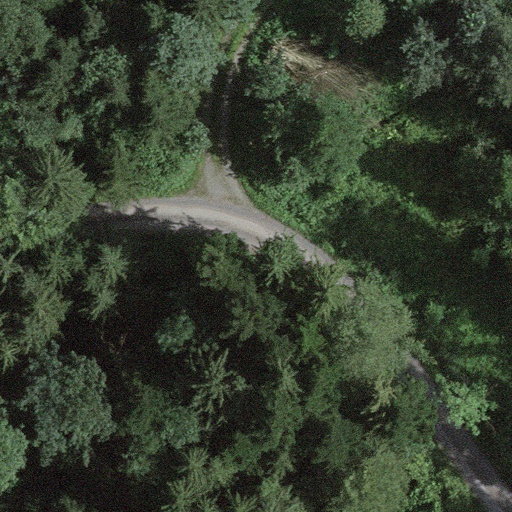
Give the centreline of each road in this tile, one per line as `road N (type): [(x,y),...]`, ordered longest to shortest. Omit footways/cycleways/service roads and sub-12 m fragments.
road 1 (unclassified): [(0,253),(62,223),(130,207),(194,207),(275,228),(321,264),(405,361),(507,511)]
road 2 (track): [(194,207),(211,78),(254,0)]
